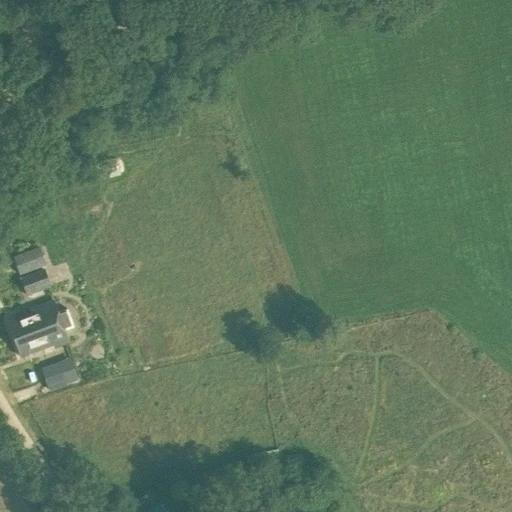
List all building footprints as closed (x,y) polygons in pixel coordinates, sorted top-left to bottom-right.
[(55,99),(57,89),(48,87),(46,97),(55,99)] [(97,182),(126,174),(124,166),(129,164),(127,156),(93,165),(97,182)] [(37,197),(39,182),(20,180),(18,194),(37,197)] [(20,276),(46,266),(39,247),(13,257),(20,276)] [(27,296),(50,287),(43,269),(20,278),(27,296)] [(15,340),(71,321),(66,309),(58,312),(54,300),(29,309),(30,314),(9,322),(15,340)] [(49,391),(67,385),(58,362),(40,369),(49,391)] [(176,511),(166,497),(145,511),(176,511)]
